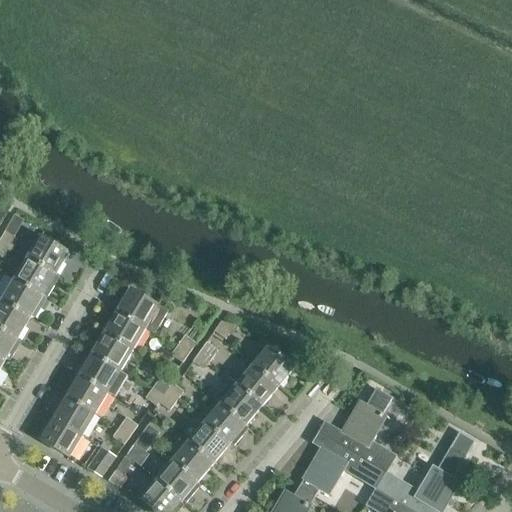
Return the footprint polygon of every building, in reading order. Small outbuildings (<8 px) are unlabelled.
[(5,233),(0,241),(0,242),(11,249),(17,240),(5,233)] [(41,238),(28,259),(56,276),(69,254),(41,238)] [(11,249),(0,242),(0,256),(5,260),(11,249)] [(44,297),(47,299),(52,291),(49,289),(56,276),(28,259),(15,281),(43,298),(44,297)] [(15,281),(2,303),(31,319),(35,320),(40,311),(37,308),(43,298),(15,281)] [(118,312),(146,329),(155,334),(168,313),(131,291),(118,312)] [(2,303),(0,306),(0,330),(18,341),(31,319),(2,303)] [(118,312),(105,334),(134,351),(146,329),(118,312)] [(214,333),(226,340),(235,327),(221,323),(214,333)] [(0,330),(0,359),(5,363),(5,362),(9,363),(14,355),(11,352),(18,341),(0,330)] [(105,334),(92,356),(121,373),(134,351),(105,334)] [(185,337),(177,348),(188,356),(196,345),(185,337)] [(207,343),(199,355),(210,363),(218,351),(207,343)] [(270,347),(253,367),(278,389),(295,369),(270,347)] [(188,356),(177,348),(172,356),(183,364),(188,356)] [(210,363),(199,355),(193,363),(204,371),(210,363)] [(80,378),(108,394),(115,398),(127,377),(121,373),(92,356),(92,357),(88,356),(83,364),(86,368),(80,378)] [(253,367),(237,386),(262,408),(278,389),(253,367)] [(80,378),(67,399),(95,416),(108,394),(80,378)] [(159,381),(151,391),(162,399),(167,393),(170,388),(159,381)] [(217,401),(221,405),(246,427),(262,408),(237,386),(233,382),(217,401)] [(172,385),(170,388),(167,393),(177,401),(183,393),(172,385)] [(157,408),(159,404),(162,399),(151,391),(145,400),(157,408)] [(336,444),(386,475),(387,475),(387,474),(397,457),(373,443),(388,418),(382,415),(392,400),(376,391),(367,406),(360,402),(359,403),(364,405),(346,435),(342,433),(341,434),(345,436),(340,446),(336,444)] [(162,399),(159,404),(170,412),(177,401),(167,393),(162,399)] [(67,399),(54,421),(82,438),(95,416),(67,399)] [(221,405),(205,424),(230,446),(234,448),(242,438),(239,435),(246,427),(221,405)] [(54,421),(50,419),(44,431),(47,433),(41,443),(70,459),(82,438),(54,421)] [(127,419),(119,430),(130,438),(138,427),(127,419)] [(205,424),(189,443),(214,465),(230,446),(205,424)] [(148,426),(141,437),(152,445),(160,434),(148,426)] [(130,438),(119,430),(113,438),(124,446),(130,438)] [(152,445),(141,437),(135,445),(146,453),(152,445)] [(189,443),(173,462),(198,484),(214,465),(189,443)] [(304,482),(299,489),(314,499),(319,491),(330,497),(344,472),(375,491),(376,490),(376,491),(386,475),(336,444),(330,454),(321,449),(321,450),(325,452),(307,482),(303,480),(302,481),(304,482)] [(101,448),(87,470),(102,478),(116,458),(101,448)] [(419,492),(387,474),(387,475),(386,475),(376,491),(388,497),(413,511),(432,511),(433,510),(435,511),(438,511),(456,482),(460,485),(461,484),(454,479),(466,459),(450,450),(438,470),(433,467),(419,492)] [(173,462),(157,482),(182,503),(183,501),(186,504),(195,494),(192,492),(198,484),(173,462)] [(108,483),(120,489),(127,480),(116,472),(108,483)] [(182,503),(157,482),(140,501),(152,511),(176,511),(175,511),(182,503)] [(309,511),(312,508),(310,506),(314,499),(299,489),(294,497),(285,491),(284,492),(288,495),(278,511),(309,511)] [(413,511),(388,497),(376,491),(376,490),(375,491),(366,507),(373,511),(413,511)]
